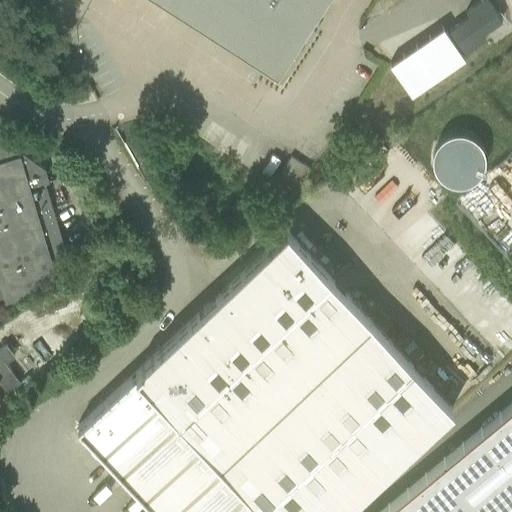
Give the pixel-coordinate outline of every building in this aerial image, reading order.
[(160,0),(277,75),(325,0),(160,0)] [(479,0),(466,10),(469,15),(482,32),(502,19),(488,0),(479,0)] [(482,32),(469,15),(450,28),(465,51),(485,37),(482,32)] [(464,57),(443,26),(390,62),(411,93),(464,57)] [(477,170),(461,126),(419,142),(435,185),(477,170)] [(0,269),(3,278),(7,293),(53,280),(49,267),(68,261),(45,181),(48,180),(44,166),(20,149),(20,148),(17,149),(0,137),(0,269)] [(155,511),(337,511),(448,407),(286,230),(77,425),(155,511)] [(6,343),(0,347),(0,395),(19,381),(5,362),(15,354),(6,343)] [(511,511),(511,400),(377,511),(511,511)]
